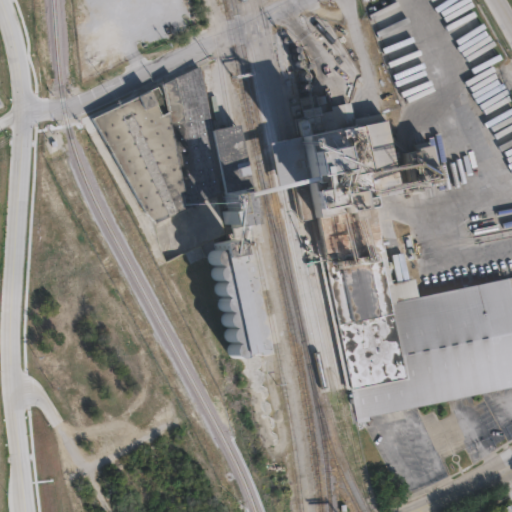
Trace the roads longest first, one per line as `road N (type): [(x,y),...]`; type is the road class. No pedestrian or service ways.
road 1 (residential): [(23,511),(9,378),(23,117),(17,56),(0,4)]
road 2 (residential): [(23,117),(301,0)]
